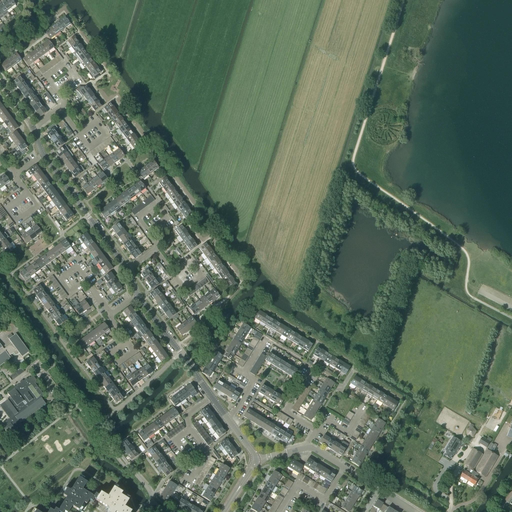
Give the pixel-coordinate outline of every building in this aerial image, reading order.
[(4,2),(2,4),(7,11),(11,8),(5,0),(3,0),(4,2)] [(5,0),(11,8),(16,5),(12,0),(5,0)] [(65,17),(60,21),(65,29),(70,25),(65,17)] [(60,21),(55,25),(60,32),(65,29),(60,21)] [(55,25),(49,29),(55,36),(60,32),(55,25)] [(55,36),(49,29),(44,32),(50,40),(55,36)] [(67,42),(71,47),(78,42),(74,37),(67,42)] [(48,40),(43,44),(48,52),(54,48),(48,40)] [(71,47),(75,52),(82,47),(78,42),(71,47)] [(43,44),(38,48),(43,55),(48,52),(43,44)] [(75,52),(78,57),(85,52),(82,47),(75,52)] [(38,48),(33,52),(38,59),(43,55),(38,48)] [(33,52),(28,56),(33,63),(38,59),(33,52)] [(78,57),(82,62),(89,57),(85,52),(78,57)] [(11,57),(16,64),(22,60),(16,53),(14,55),(13,54),(11,56),(11,57)] [(33,63),(28,56),(23,59),(28,67),(33,63)] [(11,57),(6,61),(11,68),(16,64),(11,57)] [(81,64),(84,69),(86,67),(93,62),(89,57),(81,64)] [(11,68),(6,61),(0,65),(6,72),(11,68)] [(93,62),(86,67),(90,73),(97,67),(93,62)] [(97,67),(90,73),(88,74),(92,79),(100,72),(97,67)] [(13,82),(17,87),(25,82),(21,76),(13,82)] [(17,87),(21,92),(28,87),(25,82),(17,87)] [(21,92),(25,97),(34,90),(30,85),(28,87),(21,92)] [(82,97),(83,96),(91,91),(89,89),(89,88),(88,86),(87,86),(84,88),(84,87),(80,87),(75,90),(78,92),(81,95),(82,97)] [(25,97),(28,102),(36,97),(38,95),(34,90),(25,97)] [(83,96),(87,101),(94,96),(91,91),(83,96)] [(87,101),(91,106),(98,101),(94,96),(87,101)] [(28,102),(32,107),(39,102),(36,97),(28,102)] [(98,101),(91,106),(95,112),(102,106),(98,101)] [(32,107),(36,112),(43,107),(39,102),(32,107)] [(103,108),(107,114),(114,108),(110,103),(103,108)] [(43,107),(36,112),(40,118),(47,112),(43,107)] [(107,114),(111,119),(118,113),(114,108),(107,114)] [(0,117),(4,123),(11,117),(7,112),(0,117)] [(111,119),(115,124),(122,118),(118,113),(111,119)] [(4,123),(7,128),(15,123),(11,117),(4,123)] [(115,124),(119,129),(126,123),(122,118),(115,124)] [(15,123),(7,128),(11,133),(18,128),(15,123)] [(119,129),(122,134),(129,128),(126,123),(119,129)] [(46,133),(50,139),(57,133),(55,130),(57,128),(54,124),(47,129),(49,131),(46,133)] [(122,134),(126,139),(133,133),(129,128),(122,134)] [(9,137),(13,142),(20,137),(16,131),(9,137)] [(50,139),(54,144),(61,138),(57,133),(50,139)] [(126,139),(130,144),(137,139),(133,133),(126,139)] [(13,142),(17,147),(24,142),(20,137),(13,142)] [(61,138),(54,144),(58,149),(65,143),(64,142),(66,140),(63,137),(61,138)] [(137,139),(130,144),(134,149),(141,144),(137,139)] [(24,142),(17,147),(20,152),(28,147),(24,142)] [(64,155),(67,152),(69,151),(65,145),(56,152),(59,158),(64,155)] [(119,149),(114,153),(119,160),(125,156),(119,149)] [(59,158),(63,163),(70,157),(73,156),(69,151),(67,152),(64,155),(59,158)] [(114,153),(109,156),(114,164),(119,160),(114,153)] [(109,156),(104,160),(109,167),(114,164),(109,156)] [(63,163),(67,168),(74,163),(70,157),(63,163)] [(109,167),(104,160),(102,158),(97,162),(104,171),(109,167)] [(153,161),(148,164),(153,172),(158,168),(153,161)] [(67,168),(71,173),(78,168),(74,163),(67,168)] [(148,164),(143,168),(148,175),(153,172),(148,164)] [(36,165),(27,172),(31,177),(33,176),(40,170),(38,168),(39,167),(38,167),(37,165),(36,165)] [(78,168),(71,173),(75,178),(82,173),(84,171),(81,166),(80,166),(78,168)] [(148,175),(143,168),(138,172),(143,179),(148,175)] [(33,176),(37,181),(44,175),(40,170),(33,176)] [(102,172),(97,176),(103,183),(108,179),(102,172)] [(4,174),(0,177),(0,179),(5,186),(10,182),(4,174)] [(37,181),(40,186),(48,180),(44,175),(37,181)] [(97,176),(92,180),(97,187),(103,183),(97,176)] [(159,183),(162,188),(170,183),(166,177),(159,183)] [(40,186),(44,191),(51,185),(48,180),(40,186)] [(92,180),(87,184),(92,191),(97,187),(92,180)] [(140,181),(135,185),(140,192),(145,188),(140,181)] [(162,188),(166,193),(173,188),(170,183),(162,188)] [(92,191),(87,184),(82,188),(81,189),(82,191),(83,190),(87,195),(92,191)] [(44,191),(48,196),(55,190),(51,185),(44,191)] [(135,185),(130,189),(135,196),(140,192),(135,185)] [(166,193),(170,198),(177,193),(173,188),(166,193)] [(128,190),(125,193),(130,200),(135,196),(130,189),(128,190)] [(48,196),(52,201),(59,196),(55,190),(48,196)] [(125,193),(120,197),(125,204),(130,200),(125,193)] [(170,198),(174,203),(181,198),(177,193),(170,198)] [(52,201),(55,206),(63,201),(59,196),(52,201)] [(120,197),(115,200),(120,207),(125,204),(120,197)] [(174,203),(177,208),(185,203),(181,198),(174,203)] [(115,200),(110,204),(117,214),(122,210),(120,207),(115,200)] [(55,206),(59,211),(66,206),(63,201),(55,206)] [(107,205),(107,206),(105,208),(110,215),(115,211),(117,214),(110,204),(109,203),(107,205)] [(177,208),(181,213),(188,208),(185,203),(177,208)] [(59,211),(63,216),(70,211),(66,206),(59,211)] [(110,215),(105,208),(100,212),(105,219),(110,215)] [(188,208),(181,213),(185,219),(192,213),(188,208)] [(70,211),(63,216),(67,221),(74,216),(70,211)] [(112,228),(116,234),(123,228),(119,223),(112,228)] [(175,231),(179,236),(186,231),(182,225),(175,231)] [(36,226),(31,229),(37,237),(42,233),(36,226)] [(116,234),(120,239),(127,234),(123,228),(116,234)] [(31,229),(26,233),(32,240),(37,237),(31,229)] [(179,236),(183,241),(190,236),(186,231),(179,236)] [(32,240),(26,233),(21,237),(26,244),(32,240)] [(79,238),(83,243),(90,238),(86,233),(79,238)] [(120,239),(123,244),(130,239),(127,234),(120,239)] [(183,241),(186,246),(193,241),(190,236),(183,241)] [(83,243),(87,248),(94,243),(90,238),(83,243)] [(0,243),(0,246),(2,250),(10,244),(6,239),(0,243)] [(123,244),(127,249),(134,244),(130,239),(123,244)] [(65,240),(60,244),(65,251),(71,247),(65,240)] [(193,241),(186,246),(190,251),(197,246),(193,241)] [(87,248),(90,253),(98,248),(94,243),(87,248)] [(199,248),(203,254),(210,248),(206,243),(199,248)] [(10,244),(2,250),(6,255),(14,250),(10,244)] [(60,244),(55,248),(60,255),(65,251),(60,244)] [(127,249),(131,254),(138,249),(134,244),(127,249)] [(55,248),(50,252),(55,259),(60,255),(55,248)] [(90,253),(94,258),(101,253),(98,248),(90,253)] [(203,254),(207,259),(214,253),(210,248),(203,254)] [(138,249),(131,254),(135,259),(142,254),(138,249)] [(50,252),(45,255),(50,262),(55,259),(50,252)] [(94,258),(98,264),(105,258),(101,253),(94,258)] [(207,259),(210,264),(218,258),(214,253),(207,259)] [(45,255),(40,259),(45,266),(50,262),(45,255)] [(98,264),(102,269),(109,263),(105,258),(98,264)] [(210,264),(214,269),(221,263),(218,258),(210,264)] [(40,259),(35,263),(40,270),(45,266),(40,259)] [(35,263),(30,267),(35,274),(40,270),(35,263)] [(109,263),(102,269),(106,274),(113,269),(109,263)] [(214,269),(218,274),(225,268),(221,263),(214,269)] [(140,274),(144,280),(152,274),(150,272),(152,270),(148,265),(143,270),(144,272),(140,274)] [(30,267),(25,270),(30,277),(35,274),(30,267)] [(218,274),(222,279),(229,274),(225,268),(218,274)] [(30,277),(25,270),(24,269),(22,271),(22,272),(19,274),(26,283),(31,280),(30,277)] [(103,278),(107,283),(114,278),(110,272),(103,278)] [(144,280),(148,285),(155,279),(152,274),(144,280)] [(229,274),(222,279),(226,284),(233,279),(229,274)] [(107,283),(111,288),(118,283),(114,278),(107,283)] [(155,279),(148,285),(152,290),(159,285),(155,279)] [(237,284),(233,279),(226,284),(229,289),(237,284)] [(111,288),(114,293),(117,292),(118,294),(122,291),(121,289),(122,288),(118,283),(111,288)] [(33,290),(36,296),(44,290),(40,285),(33,290)] [(150,294),(153,299),(161,293),(157,288),(150,294)] [(215,289),(209,293),(215,300),(220,297),(215,289)] [(36,296),(40,301),(47,295),(44,290),(36,296)] [(153,299),(157,304),(164,298),(161,293),(153,299)] [(209,293),(204,297),(210,304),(215,300),(209,293)] [(40,301),(44,306),(51,300),(47,295),(40,301)] [(204,297),(199,301),(205,308),(210,304),(204,297)] [(157,304),(161,309),(168,304),(164,298),(157,304)] [(44,306),(48,311),(55,305),(51,300),(44,306)] [(85,300),(79,304),(85,311),(90,308),(85,300)] [(199,301),(194,305),(199,312),(205,308),(199,301)] [(85,311),(79,304),(74,308),(79,315),(85,311)] [(161,309),(165,314),(172,309),(168,304),(161,309)] [(48,311),(52,316),(59,311),(55,305),(48,311)] [(199,312),(194,305),(189,309),(194,316),(199,312)] [(123,311),(127,317),(134,311),(130,306),(123,311)] [(172,309),(165,314),(169,319),(176,314),(172,309)] [(52,316),(55,321),(62,316),(59,311),(52,316)] [(127,317),(131,322),(138,316),(134,311),(127,317)] [(254,318),(260,322),(264,314),(259,311),(254,318)] [(260,322),(265,325),(270,317),(264,314),(260,322)] [(62,316),(55,321),(59,326),(66,321),(62,316)] [(131,322),(135,327),(142,321),(138,316),(131,322)] [(191,317),(186,321),(192,328),(197,324),(191,317)] [(265,325),(271,328),(275,321),(270,317),(265,325)] [(135,327),(139,332),(146,326),(142,321),(135,327)] [(186,321),(181,325),(186,332),(192,328),(186,321)] [(271,328),(276,332),(281,324),(275,321),(271,328)] [(104,323),(99,327),(104,334),(109,330),(104,323)] [(243,323),(240,329),(247,334),(251,328),(243,323)] [(276,332),(281,335),(286,327),(281,324),(276,332)] [(186,332),(181,325),(176,329),(181,336),(186,332)] [(136,333),(140,338),(149,332),(146,326),(136,333)] [(99,327),(94,331),(99,338),(104,334),(99,327)] [(281,335),(287,338),(291,331),(286,327),(281,335)] [(240,329),(236,334),(244,339),(247,334),(240,329)] [(91,333),(89,334),(94,341),(99,338),(94,331),(93,330),(91,331),(91,333)] [(287,338),(292,341),(297,334),(291,331),(287,338)] [(142,337),(146,342),(153,337),(149,332),(142,337)] [(0,366),(11,358),(9,356),(14,353),(16,356),(19,353),(22,357),(29,352),(16,334),(13,336),(11,334),(7,337),(12,344),(4,349),(0,344),(0,366)] [(89,334),(84,338),(89,345),(94,341),(89,334)] [(236,334),(233,340),(241,344),(244,339),(236,334)] [(292,341),(297,345),(302,337),(297,334),(292,341)] [(146,342),(150,347),(157,342),(153,337),(146,342)] [(297,345),(303,348),(307,341),(302,337),(297,345)] [(84,338),(79,342),(84,349),(89,345),(84,338)] [(233,340),(230,345),(237,350),(241,344),(233,340)] [(307,341),(303,348),(308,352),(313,344),(307,341)] [(84,349),(79,342),(73,346),(79,353),(84,349)] [(150,347),(154,352),(161,347),(157,342),(150,347)] [(230,345),(226,350),(234,355),(237,350),(230,345)] [(154,352),(157,357),(164,352),(161,347),(154,352)] [(313,355),(318,358),(323,351),(317,347),(313,355)] [(234,355),(226,350),(223,356),(231,361),(234,355)] [(215,351),(211,356),(219,361),(223,355),(215,351)] [(318,358),(324,361),(328,354),(323,351),(318,358)] [(164,352),(157,357),(161,362),(168,357),(164,352)] [(265,360),(271,364),(276,356),(270,353),(267,357),(266,360),(265,360)] [(324,361),(329,365),(334,357),(328,354),(324,361)] [(211,356),(208,362),(216,366),(219,361),(211,356)] [(271,364),(276,367),(281,359),(276,356),(271,364)] [(86,362),(90,368),(97,362),(93,357),(86,362)] [(329,365),(334,368),(339,361),(334,357),(329,365)] [(276,367),(282,370),(286,363),(281,359),(276,367)] [(334,368),(340,371),(344,364),(339,361),(334,368)] [(90,368),(93,373),(101,368),(97,362),(90,368)] [(208,362),(205,367),(212,372),(216,366),(208,362)] [(282,370),(287,374),(292,366),(286,363),(282,370)] [(148,364),(142,368),(147,375),(153,372),(148,364)] [(344,364),(340,371),(345,375),(350,367),(344,364)] [(292,366),(287,374),(292,377),(297,369),(292,366)] [(212,372),(205,367),(201,373),(209,377),(212,372)] [(9,377),(12,381),(25,371),(22,368),(9,377)] [(93,373),(97,378),(104,373),(101,368),(93,373)] [(142,368),(137,372),(142,379),(147,375),(142,368)] [(132,375),(137,383),(142,379),(137,372),(136,370),(131,374),(132,375)] [(97,378),(101,383),(108,378),(104,373),(97,378)] [(137,383),(132,375),(127,379),(132,386),(137,383)] [(28,379),(27,378),(7,393),(11,398),(0,405),(0,406),(9,419),(1,425),(9,436),(23,427),(20,423),(46,404),(41,398),(44,396),(34,383),(37,381),(33,376),(28,379)] [(350,383),(356,387),(360,379),(355,376),(350,383)] [(101,383),(105,388),(112,383),(108,378),(101,383)] [(326,378),(323,384),(330,388),(334,383),(326,378)] [(356,387),(361,390),(366,383),(360,379),(356,387)] [(214,388),(219,391),(224,384),(218,380),(214,388)] [(105,388),(109,393),(116,388),(112,383),(105,388)] [(361,390),(366,394),(371,386),(366,383),(361,390)] [(190,384),(185,388),(190,396),(192,398),(197,394),(190,384)] [(219,391),(224,395),(229,387),(224,384),(219,391)] [(258,392),(264,396),(269,388),(263,384),(258,392)] [(323,384),(319,389),(327,394),(330,388),(323,384)] [(366,394),(372,397),(377,390),(371,386),(366,394)] [(224,395),(230,398),(235,390),(229,387),(224,395)] [(109,393),(112,398),(119,393),(116,388),(109,393)] [(185,388),(180,392),(185,399),(190,396),(185,388)] [(264,396),(269,399),(274,391),(269,388),(264,396)] [(319,389),(316,395),(324,399),(327,394),(319,389)] [(235,390),(230,398),(235,401),(240,394),(235,390)] [(372,397),(377,400),(382,393),(377,390),(372,397)] [(269,399),(275,402),(279,395),(274,391),(269,399)] [(180,392),(175,396),(180,403),(185,399),(180,392)] [(119,393),(112,398),(116,403),(123,398),(119,393)] [(377,400),(382,404),(387,396),(382,393),(377,400)] [(279,395),(275,402),(280,406),(285,398),(279,395)] [(316,395),(313,400),(321,405),(324,399),(316,395)] [(180,403),(175,396),(170,400),(175,407),(180,403)] [(382,404),(388,407),(392,400),(387,396),(382,404)] [(313,400),(310,405),(317,410),(321,405),(313,400)] [(392,400),(388,407),(393,410),(398,403),(392,400)] [(310,405),(306,411),(314,415),(317,410),(310,405)] [(200,412),(204,418),(211,412),(207,407),(200,412)] [(174,408),(169,412),(174,419),(179,415),(174,408)] [(243,417),(249,420),(253,413),(248,409),(243,417)] [(314,415),(306,411),(303,416),(311,421),(314,415)] [(169,412),(164,416),(169,423),(174,419),(169,412)] [(204,418),(208,423),(215,417),(211,412),(204,418)] [(249,420),(254,423),(259,416),(253,413),(249,420)] [(164,416),(159,419),(164,427),(169,423),(164,416)] [(254,423),(259,427),(264,419),(259,416),(254,423)] [(208,423),(211,428),(219,423),(215,417),(208,423)] [(159,419),(153,423),(159,430),(164,427),(159,419)] [(259,427),(265,430),(269,422),(264,419),(259,427)] [(378,419),(374,424),(382,429),(385,423),(378,419)] [(265,430),(270,433),(275,426),(269,422),(265,430)] [(153,423),(148,427),(154,434),(159,430),(153,423)] [(211,428),(215,433),(222,428),(219,423),(211,428)] [(374,424),(371,429),(379,434),(382,429),(374,424)] [(270,433),(276,436),(280,429),(275,426),(270,433)] [(148,427),(143,431),(149,438),(154,434),(148,427)] [(468,436),(472,437),(473,437),(476,432),(476,431),(473,428),(471,427),(467,429),(466,430),(467,435),(468,436)] [(222,428),(215,433),(219,438),(226,433),(222,428)] [(276,436),(281,440),(286,432),(280,429),(276,436)] [(371,429),(368,435),(375,439),(379,434),(371,429)] [(149,438),(143,431),(138,435),(143,442),(149,438)] [(286,432),(281,440),(286,443),(291,436),(286,432)] [(320,442),(325,446),(330,438),(324,435),(320,442)] [(368,435),(365,440),(372,445),(375,439),(368,435)] [(444,456),(451,459),(455,452),(456,452),(456,453),(457,451),(459,450),(458,450),(459,448),(461,447),(460,446),(463,442),(454,437),(451,440),(450,443),(449,444),(448,444),(448,446),(447,447),(448,447),(449,448),(444,456)] [(487,448),(492,439),(488,437),(487,440),(482,437),(478,443),(487,448)] [(119,445),(123,450),(131,445),(133,443),(129,438),(119,445)] [(325,446),(330,449),(335,442),(330,438),(325,446)] [(223,449),(224,449),(231,444),(227,439),(220,444),(222,447),(220,448),(222,451),(223,449)] [(365,440),(361,446),(369,450),(372,445),(365,440)] [(330,449),(336,452),(340,445),(335,442),(330,449)] [(224,449),(227,454),(235,449),(231,444),(224,449)] [(123,450),(127,455),(134,450),(131,445),(123,450)] [(340,445),(336,452),(342,456),(346,448),(340,445)] [(147,451),(151,456),(158,451),(154,446),(147,451)] [(361,446),(358,451),(365,456),(369,450),(361,446)] [(235,449),(227,454),(231,460),(239,454),(235,449)] [(460,476),(468,481),(474,470),(473,470),(483,454),(473,449),(463,464),(469,468),(466,472),(464,470),(460,476)] [(134,450),(127,455),(131,461),(138,455),(134,450)] [(474,470),(468,481),(475,485),(478,479),(477,478),(479,474),(477,473),(478,473),(485,478),(499,456),(488,450),(475,471),(474,470)] [(151,456),(155,462),(162,456),(158,451),(151,456)] [(358,451),(355,456),(362,461),(365,456),(358,451)] [(155,462),(159,467),(166,461),(162,456),(155,462)] [(362,461),(355,456),(351,462),(359,466),(362,461)] [(304,466),(309,469),(314,462),(308,458),(304,466)] [(287,467),(293,471),(298,463),(292,459),(287,467)] [(159,467),(162,472),(169,466),(166,461),(159,467)] [(309,469),(315,472),(319,465),(314,462),(309,469)] [(296,478),(299,480),(302,474),(299,473),(303,466),(298,463),(293,471),(299,474),(296,478)] [(222,464),(219,470),(226,474),(230,469),(222,464)] [(315,472),(320,476),(325,468),(319,465),(315,472)] [(169,466),(162,472),(166,477),(173,472),(169,466)] [(320,476),(325,479),(330,471),(325,468),(320,476)] [(219,470),(215,475),(223,480),(226,474),(219,470)] [(274,471),(271,477),(278,481),(282,476),(274,471)] [(330,471),(325,479),(331,483),(336,475),(330,471)] [(215,475),(212,480),(220,485),(223,480),(215,475)] [(86,504),(88,502),(89,500),(92,502),(94,499),(96,501),(100,503),(102,504),(104,506),(109,509),(107,511),(130,511),(131,511),(124,507),(126,504),(129,498),(126,497),(125,499),(120,496),(122,493),(117,490),(118,488),(115,486),(108,497),(101,493),(98,496),(96,495),(95,494),(93,497),(91,496),(82,490),(86,483),(83,481),(84,479),(80,476),(72,489),(70,492),(67,490),(66,491),(63,495),(67,498),(63,504),(60,509),(64,511),(68,511),(72,506),(81,511),(82,509),(81,508),(83,504),(83,503),(84,503),(86,504)] [(271,477),(267,482),(275,487),(278,481),(271,477)] [(212,480),(209,486),(216,490),(220,485),(212,480)] [(169,481),(166,487),(174,491),(177,486),(178,484),(172,481),(171,482),(169,481)] [(267,482),(264,487),(272,492),(275,487),(267,482)] [(209,486),(205,491),(213,496),(216,490),(209,486)] [(355,486),(351,491),(359,496),(363,490),(355,486)] [(166,487),(163,492),(170,497),(174,491),(166,487)] [(264,487),(261,493),(268,497),(272,492),(264,487)] [(213,496),(205,491),(202,497),(210,501),(213,496)] [(351,491),(348,497),(356,502),(359,496),(351,491)] [(170,497),(163,492),(159,498),(167,502),(170,497)] [(261,493),(257,498),(265,503),(268,497),(261,493)] [(348,497),(345,502),(352,507),(356,502),(348,497)] [(176,506),(182,509),(187,502),(181,498),(180,499),(179,502),(176,506)] [(257,498),(254,503),(262,508),(265,503),(257,498)] [(378,500),(371,510),(373,511),(375,511),(377,509),(382,511),(386,506),(381,503),(381,502),(378,500)] [(182,509),(186,511),(187,511),(192,505),(187,502),(182,509)] [(349,511),(352,507),(345,502),(341,508),(347,511),(349,511)] [(254,503),(251,509),(253,510),(255,511),(259,511),(262,508),(254,503)]
